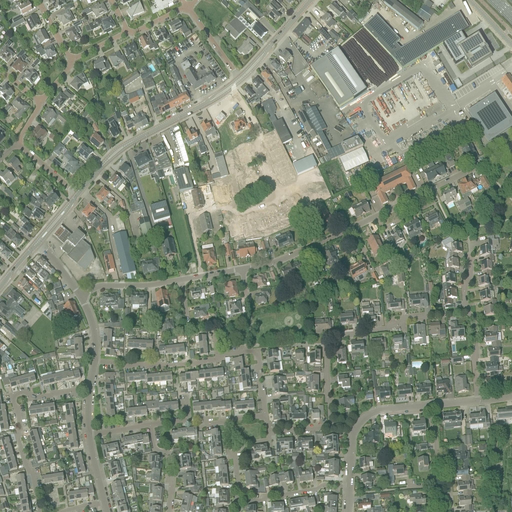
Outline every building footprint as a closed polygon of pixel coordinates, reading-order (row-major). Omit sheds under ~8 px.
[(59,7),(65,4),(62,0),(47,0),(48,0),(50,5),(51,4),(54,10),(58,8),(59,8),(59,7)] [(162,7),(173,2),(172,0),(155,0),(156,2),(156,1),(158,5),(158,7),(158,9),(152,13),(153,15),(164,10),(162,7)] [(418,31),(422,25),(391,0),(386,0),(384,4),(418,31)] [(130,10),(126,12),(131,21),(133,18),(144,12),(139,4),(138,1),(133,3),(135,7),(133,8),(130,10)] [(241,8),(234,16),(236,19),(238,20),(241,17),(246,12),(248,10),(259,21),(263,17),(248,1),(241,8)] [(25,3),(18,7),(22,16),(32,11),(31,8),(30,5),(30,4),(30,2),(29,3),(28,2),(26,4),(25,3)] [(276,14),(281,9),(274,2),(269,7),(273,11),(268,17),(275,23),(280,18),(276,14)] [(72,6),(74,5),(73,3),(63,8),(65,12),(56,16),(60,23),(61,23),(63,26),(73,21),(71,18),(72,17),(70,13),(69,14),(68,11),(73,8),(72,6)] [(333,5),(328,10),(332,13),(334,15),(334,16),(337,18),(337,17),(338,18),(339,18),(343,13),(337,7),(338,7),(335,4),(334,3),(333,5)] [(103,6),(102,7),(101,5),(94,9),(92,7),(82,12),(84,17),(92,13),(93,15),(96,13),(98,17),(107,13),(103,6)] [(424,6),(417,15),(427,22),(434,13),(424,6)] [(346,15),(345,16),(346,17),(351,22),(351,21),(354,19),(349,13),(346,15)] [(376,16),(363,28),(394,60),(402,69),(443,44),(461,33),(470,27),(466,20),(463,21),(459,14),(392,55),(389,51),(400,41),(376,16)] [(326,15),(321,21),(324,25),(326,26),(329,29),(332,26),(333,27),(336,24),(330,18),(326,15)] [(37,20),(38,19),(36,16),(26,21),(31,31),(40,26),(37,20)] [(241,17),(238,20),(243,25),(246,29),(252,35),(254,32),(261,39),(267,33),(257,24),(252,29),(241,17)] [(112,22),(110,18),(102,22),(100,19),(88,26),(91,32),(99,27),(100,25),(104,27),(108,34),(112,32),(110,29),(115,27),(112,22)] [(22,20),(23,20),(23,19),(22,20),(14,24),(9,27),(12,30),(24,23),(22,20)] [(246,29),(243,25),(238,20),(236,19),(228,26),(225,30),(235,40),(246,29)] [(305,19),(292,33),(298,39),(301,35),(311,25),(308,23),(305,19)] [(78,27),(82,25),(79,21),(72,25),(74,29),(72,30),(71,29),(65,33),(69,40),(70,40),(72,44),(80,39),(77,35),(81,33),(78,27)] [(184,23),(180,24),(178,21),(174,23),(174,24),(172,25),(171,24),(169,26),(173,33),(182,28),(184,33),(182,34),(185,39),(191,35),(189,30),(188,31),(184,23)] [(171,36),(168,37),(163,28),(162,29),(161,33),(159,34),(155,33),(154,33),(160,45),(163,43),(165,44),(166,42),(168,42),(169,44),(171,45),(173,47),(175,45),(171,36)] [(321,29),(318,32),(327,42),(330,38),(321,29)] [(41,45),(49,41),(44,31),(36,35),(41,45)] [(335,43),(339,39),(331,31),(327,35),(335,43)] [(464,59),(470,68),(489,56),(476,36),(463,45),(457,36),(461,34),(461,33),(443,44),(455,64),(464,59)] [(149,38),(146,39),(145,38),(138,41),(139,42),(139,44),(140,44),(139,45),(140,47),(141,47),(143,50),(148,47),(150,51),(154,49),(155,51),(158,49),(155,44),(153,45),(149,38)] [(252,48),(255,45),(249,40),(237,52),(239,54),(240,54),(241,54),(242,54),(245,57),(252,49),(252,48)] [(7,50),(12,44),(8,41),(3,46),(5,48),(2,53),(0,54),(0,57),(7,64),(11,59),(12,59),(12,58),(12,57),(13,57),(15,55),(12,52),(11,53),(7,50)] [(133,54),(137,52),(133,44),(123,49),(124,51),(124,52),(125,52),(125,53),(124,54),(126,57),(127,56),(128,58),(130,61),(135,58),(133,55),(133,54)] [(52,57),(56,55),(52,46),(43,51),(41,48),(36,51),(35,51),(37,54),(39,54),(41,58),(46,55),(48,59),(49,58),(51,59),(52,57)] [(366,90),(337,49),(324,58),(353,99),(366,90)] [(24,56),(26,53),(22,50),(19,54),(16,58),(18,60),(12,68),(16,72),(17,71),(21,74),(29,64),(25,61),(27,59),(24,56)] [(123,62),(121,57),(118,52),(115,54),(115,55),(112,56),(110,57),(110,58),(109,58),(114,68),(116,68),(118,68),(118,65),(118,64),(120,63),(121,64),(123,62)] [(284,52),(279,58),(281,59),(280,60),(282,62),(282,63),(280,64),(280,65),(284,72),(286,75),(290,72),(288,69),(289,69),(286,64),(289,62),(289,61),(288,61),(289,60),(289,59),(291,58),(284,52)] [(338,110),(353,99),(324,58),(310,67),(319,80),(318,81),(327,93),(338,109),(338,110)] [(28,70),(25,73),(27,75),(26,77),(26,80),(31,85),(32,84),(34,82),(38,76),(35,74),(40,69),(37,66),(40,63),(37,59),(28,70)] [(103,59),(93,64),(95,68),(94,69),(96,74),(99,73),(107,68),(105,63),(103,59)] [(187,62),(180,66),(194,90),(206,83),(207,85),(215,81),(213,76),(211,73),(208,75),(207,74),(198,80),(191,69),(190,68),(191,67),(187,62)] [(280,68),(278,65),(275,62),(270,66),(274,70),(272,71),(280,78),(281,77),(282,78),(285,78),(286,77),(281,67),(280,68)] [(175,83),(180,81),(181,80),(175,67),(169,70),(175,83)] [(142,81),(151,75),(148,71),(139,76),(142,80),(142,81)] [(271,77),(269,75),(266,71),(261,76),(266,81),(265,82),(270,87),(273,85),(268,80),(271,77)] [(306,78),(310,74),(307,72),(302,78),(309,83),(310,81),(306,78)] [(82,86),(88,83),(83,74),(73,79),(75,81),(70,86),(77,92),(82,86)] [(153,81),(152,79),(151,75),(142,81),(142,80),(143,85),(153,81)] [(511,80),(509,75),(500,81),(506,88),(502,91),(509,101),(511,98),(511,80)] [(257,80),(252,84),(255,88),(254,88),(252,90),(256,94),(255,95),(259,99),(262,96),(261,94),(263,92),(262,92),(265,89),(257,80)] [(145,90),(154,86),(153,81),(143,85),(145,90)] [(317,100),(327,93),(318,81),(309,87),(317,100)] [(10,91),(10,90),(5,86),(0,91),(0,93),(4,96),(3,97),(4,97),(2,99),(6,102),(14,94),(10,91)] [(183,86),(180,88),(181,89),(183,95),(181,96),(185,103),(190,101),(183,87),(183,86)] [(125,95),(123,89),(122,87),(116,89),(119,99),(120,98),(125,97),(125,95)] [(248,87),(244,91),(250,98),(248,99),(251,105),(255,102),(256,104),(260,102),(260,101),(248,87)] [(141,97),(143,96),(141,90),(129,95),(129,100),(130,103),(135,101),(134,98),(137,97),(138,98),(141,97)] [(70,100),(73,97),(66,91),(63,94),(64,95),(62,96),(60,95),(57,98),(55,100),(53,104),(59,110),(67,100),(66,100),(68,98),(70,100)] [(176,91),(174,92),(180,106),(185,103),(181,96),(179,97),(176,91)] [(174,92),(170,94),(172,97),(173,100),(172,101),(175,108),(180,106),(174,92)] [(163,94),(158,95),(160,99),(162,105),(165,113),(170,110),(164,97),(163,94)] [(511,121),(494,94),(468,111),(488,142),(511,126),(511,121)] [(129,100),(129,95),(125,95),(125,97),(120,98),(124,106),(130,103),(129,100)] [(156,102),(152,104),(154,109),(158,108),(159,112),(160,115),(165,113),(162,105),(160,99),(158,95),(154,97),(155,101),(156,102)] [(167,96),(164,97),(170,110),(175,108),(172,101),(170,102),(167,96)] [(274,112),(275,109),(270,98),(266,100),(265,99),(260,101),(260,102),(265,112),(275,130),(277,136),(282,145),(291,141),(281,120),(277,122),(272,113),(274,112)] [(18,99),(12,106),(18,111),(17,112),(14,116),(16,118),(18,120),(29,107),(24,104),(22,103),(18,99)] [(6,114),(12,107),(8,105),(3,111),(6,114)] [(302,114),(298,116),(307,134),(309,133),(313,140),(318,137),(317,134),(305,112),(302,107),(299,109),(302,114)] [(317,134),(326,129),(315,107),(305,112),(317,134)] [(56,116),(53,113),(48,109),(45,113),(46,113),(41,119),(48,125),(56,116)] [(135,114),(136,117),(137,118),(139,121),(141,123),(140,124),(143,128),(148,126),(148,125),(144,118),(145,118),(145,117),(146,116),(145,115),(144,114),(143,115),(141,112),(137,114),(135,115),(135,114)] [(68,124),(70,123),(60,115),(57,119),(66,127),(68,125),(69,126),(69,125),(68,124)] [(132,115),(129,117),(130,120),(131,122),(132,124),(133,124),(137,131),(143,128),(140,124),(141,123),(139,121),(137,118),(136,117),(134,118),(132,115)] [(131,122),(130,122),(127,116),(123,117),(124,121),(123,121),(128,131),(135,128),(136,131),(137,131),(133,124),(132,124),(131,122)] [(113,123),(114,122),(112,118),(107,121),(112,129),(109,131),(107,133),(109,136),(111,135),(114,139),(119,135),(116,130),(117,130),(113,123)] [(241,129),(245,127),(242,120),(231,125),(234,132),(241,129)] [(207,123),(201,126),(203,131),(204,134),(206,137),(211,134),(213,138),(216,136),(215,132),(213,128),(211,129),(207,123)] [(38,145),(47,134),(38,127),(34,132),(35,133),(30,138),(38,145)] [(188,138),(184,140),(187,144),(190,143),(190,142),(193,140),(194,142),(194,141),(196,144),(197,143),(199,142),(195,134),(194,135),(192,131),(189,132),(186,133),(188,138)] [(99,140),(100,139),(95,134),(91,139),(92,140),(90,143),(98,150),(98,149),(99,149),(101,147),(103,143),(99,140)] [(272,136),(263,140),(274,163),(274,164),(281,160),(283,159),(272,136)] [(199,142),(197,143),(201,155),(204,153),(207,152),(205,147),(204,148),(202,142),(200,143),(199,142)] [(58,156),(64,148),(59,144),(53,152),(58,156)] [(478,158),(476,154),(471,144),(461,149),(468,163),(471,161),(472,163),(475,162),(474,160),(478,158)] [(88,149),(88,150),(82,145),(79,149),(82,151),(79,155),(80,156),(79,157),(86,163),(92,157),(91,156),(93,153),(88,149)] [(247,145),(236,149),(242,166),(252,162),(247,145)] [(161,146),(152,150),(156,158),(152,159),(153,162),(154,164),(158,162),(160,165),(168,160),(167,158),(165,154),(161,146)] [(73,161),(75,158),(67,151),(63,156),(69,162),(68,164),(69,165),(66,169),(66,170),(70,173),(72,175),(77,169),(78,170),(80,168),(77,165),(77,164),(73,161)] [(6,159),(10,163),(15,158),(11,154),(6,159)] [(138,158),(134,160),(138,169),(140,172),(146,170),(144,166),(148,164),(149,166),(152,174),(157,173),(156,172),(154,164),(153,162),(150,163),(147,157),(146,154),(141,156),(138,157),(138,158)] [(389,158),(393,165),(400,161),(397,154),(389,158)] [(450,155),(445,158),(446,161),(450,168),(455,165),(451,157),(450,155)] [(314,156),(294,164),(299,176),(319,168),(314,156)] [(17,168),(20,165),(14,159),(8,165),(18,174),(20,171),(17,168)] [(56,159),(53,162),(59,168),(62,165),(56,159)] [(274,163),(271,165),(274,171),(277,176),(280,182),(290,177),(295,175),(294,171),(288,174),(287,172),(293,169),(291,166),(285,168),(284,166),(290,163),(288,160),(282,163),(281,160),(274,164),(274,163)] [(124,165),(119,171),(127,178),(132,173),(133,172),(130,163),(125,167),(124,165)] [(415,176),(417,174),(412,163),(409,165),(415,176)] [(436,167),(434,166),(432,163),(429,164),(437,178),(445,174),(444,171),(446,170),(444,167),(442,168),(441,164),(436,167)] [(428,183),(437,178),(429,164),(427,165),(429,169),(428,170),(423,173),(425,177),(428,183)] [(411,177),(409,173),(406,167),(371,185),(376,194),(377,194),(382,205),(383,205),(382,205),(387,202),(388,203),(388,202),(384,194),(389,191),(389,192),(390,192),(390,191),(391,190),(392,191),(392,190),(406,183),(410,192),(410,191),(415,189),(410,178),(411,177)] [(185,170),(173,174),(179,193),(192,190),(185,170)] [(13,175),(11,177),(6,172),(3,175),(0,173),(0,172),(0,177),(6,184),(9,182),(11,184),(15,180),(14,180),(16,178),(13,175)] [(206,185),(212,183),(209,172),(203,174),(206,185)] [(254,172),(237,178),(240,188),(243,187),(247,186),(251,185),(255,184),(257,183),(254,172)] [(112,179),(109,183),(117,190),(122,185),(125,182),(119,177),(117,179),(113,175),(111,178),(112,179)] [(290,177),(280,182),(281,186),(297,178),(295,175),(290,177)] [(23,184),(25,182),(20,176),(17,178),(23,184)] [(486,191),(491,188),(484,176),(478,179),(484,189),(485,188),(486,191)] [(471,178),(464,182),(469,191),(470,191),(471,194),(477,191),(476,188),(474,185),(476,184),(475,181),(473,182),(471,178)] [(463,195),(469,191),(464,182),(458,185),(463,195)] [(225,188),(221,189),(224,201),(225,202),(228,201),(228,200),(229,200),(228,198),(232,197),(229,185),(225,186),(225,188)] [(51,191),(52,190),(50,188),(47,191),(49,193),(48,193),(48,194),(49,194),(49,195),(50,196),(48,199),(54,205),(59,199),(58,199),(53,195),(54,194),(54,193),(51,191)] [(216,188),(212,189),(215,201),(219,200),(219,202),(220,202),(221,203),(224,202),(224,201),(221,189),(217,190),(216,188)] [(114,198),(107,192),(103,189),(99,193),(114,207),(115,207),(117,205),(112,201),(114,198)] [(453,189),(442,194),(446,202),(452,199),(457,196),(455,193),(453,189)] [(202,206),(204,206),(200,190),(190,193),(194,209),(197,208),(198,210),(202,209),(202,206)] [(9,191),(6,194),(12,200),(14,197),(9,191)] [(346,201),(352,198),(349,192),(343,195),(346,201)] [(115,207),(114,207),(99,193),(95,198),(102,204),(104,201),(113,209),(114,207),(115,208),(115,207)] [(37,202),(29,195),(26,198),(24,195),(20,199),(31,205),(34,207),(37,203),(37,202)] [(44,195),(43,195),(40,198),(37,202),(37,203),(40,204),(42,206),(43,206),(44,206),(44,205),(50,209),(49,210),(50,210),(54,205),(48,199),(44,195)] [(470,207),(471,206),(467,198),(462,201),(466,209),(468,212),(472,210),(470,207)] [(136,200),(133,201),(135,209),(136,212),(144,209),(143,205),(139,206),(136,200)] [(363,215),(370,211),(364,201),(358,204),(363,215)] [(460,212),(466,209),(462,201),(456,204),(460,212)] [(165,203),(148,208),(153,223),(170,218),(165,203)] [(285,205),(284,206),(288,217),(292,216),(293,218),(297,217),(293,205),(290,206),(289,204),(288,204),(285,205)] [(332,222),(329,217),(322,204),(312,210),(322,227),(325,225),(327,227),(330,226),(329,224),(332,222)] [(358,204),(351,207),(351,209),(354,215),(356,218),(363,215),(358,204)] [(87,208),(85,210),(102,224),(104,222),(106,220),(104,215),(101,219),(94,213),(96,211),(93,208),(90,206),(89,205),(89,206),(88,205),(86,207),(87,208)] [(281,211),(278,212),(282,224),(285,223),(284,218),(288,217),(284,206),(284,205),(281,206),(281,207),(280,207),(281,211)] [(37,212),(33,215),(26,209),(22,213),(25,215),(24,216),(28,220),(31,217),(34,220),(35,219),(39,222),(43,217),(37,212)] [(145,209),(141,211),(142,216),(143,216),(144,220),(138,222),(143,237),(152,234),(148,219),(145,209)] [(83,211),(81,213),(82,214),(81,214),(85,218),(87,219),(86,221),(91,224),(93,222),(99,227),(97,229),(98,232),(101,231),(100,226),(99,226),(102,224),(85,210),(83,212),(83,211)] [(270,213),(269,213),(273,224),(277,223),(278,225),(282,224),(278,212),(275,213),(274,211),(273,212),(273,211),(270,212),(270,213)] [(265,216),(262,217),(266,229),(270,228),(269,226),(273,224),(269,213),(269,212),(266,213),(266,214),(265,214),(265,216)] [(341,222),(346,219),(343,212),(338,215),(341,222)] [(440,227),(444,225),(439,214),(436,215),(434,212),(430,214),(429,214),(424,216),(429,227),(438,223),(440,227)] [(209,231),(212,230),(208,215),(199,217),(203,233),(205,232),(206,234),(210,233),(209,231)] [(25,220),(26,219),(21,216),(18,220),(21,223),(25,227),(21,231),(26,235),(27,233),(28,234),(29,234),(30,234),(31,233),(31,232),(32,230),(29,226),(30,225),(25,220)] [(252,218),(251,218),(255,230),(259,229),(260,231),(264,230),(260,218),(257,219),(256,217),(255,217),(255,216),(252,217),(252,218)] [(248,222),(244,223),(248,235),(252,234),(251,231),(255,230),(251,218),(248,219),(247,220),(248,222)] [(236,221),(235,221),(239,233),(243,231),(244,236),(248,235),(244,223),(241,224),(240,220),(239,220),(238,219),(235,220),(236,221)] [(310,232),(308,228),(305,220),(302,222),(307,234),(310,232)] [(413,233),(422,229),(417,220),(403,227),(405,230),(407,234),(410,240),(415,237),(413,233)] [(231,225),(228,226),(232,238),(236,236),(235,234),(239,233),(235,221),(234,221),(231,222),(232,222),(231,223),(231,225)] [(20,229),(19,229),(13,224),(10,227),(17,233),(20,229)] [(12,232),(13,231),(5,225),(1,229),(9,235),(10,235),(14,238),(11,241),(18,247),(20,243),(22,242),(18,239),(19,238),(16,235),(12,232)] [(63,247),(71,237),(60,228),(52,237),(63,247)] [(392,237),(387,240),(390,247),(396,245),(396,246),(404,242),(398,229),(392,232),(390,233),(391,235),(392,237)] [(86,236),(83,234),(79,230),(78,231),(77,230),(71,237),(63,247),(61,250),(68,256),(67,256),(85,272),(94,260),(93,256),(90,250),(90,248),(81,241),(86,236)] [(123,275),(136,272),(126,233),(113,236),(123,275)] [(276,243),(274,244),(276,247),(278,246),(279,249),(293,243),(289,233),(282,236),(276,239),(275,239),(276,243)] [(377,237),(374,238),(373,236),(370,238),(371,240),(367,241),(374,255),(384,250),(377,237)] [(452,242),(453,241),(451,237),(441,242),(444,247),(445,246),(446,248),(449,249),(451,250),(452,254),(449,254),(449,256),(446,257),(445,261),(447,261),(458,260),(458,259),(457,259),(456,253),(462,253),(461,244),(454,245),(452,242)] [(172,255),(176,254),(172,240),(161,243),(165,257),(169,256),(169,258),(172,257),(172,255)] [(496,245),(498,245),(498,240),(484,241),(485,248),(479,248),(480,257),(493,255),(490,256),(489,251),(494,251),(494,248),(496,248),(496,245)] [(0,243),(0,249),(2,251),(0,254),(7,259),(11,254),(8,252),(9,251),(0,243)] [(256,249),(254,249),(253,245),(246,246),(247,257),(255,256),(254,252),(257,252),(256,249)] [(240,258),(247,257),(246,246),(238,247),(239,251),(236,252),(237,256),(239,256),(240,258)] [(322,252),(325,259),(335,255),(339,253),(337,250),(333,251),(332,248),(328,249),(327,247),(324,249),(325,251),(322,252)] [(203,251),(202,251),(205,266),(209,265),(209,267),(212,266),(212,264),(216,264),(213,249),(213,248),(202,250),(203,251)] [(409,260),(415,255),(412,252),(406,257),(409,260)] [(334,263),(338,262),(335,255),(325,259),(328,266),(331,265),(332,267),(335,265),(334,263)] [(490,262),(493,262),(493,255),(480,257),(486,256),(486,262),(481,263),(481,271),(491,271),(490,262)] [(111,256),(104,258),(107,271),(114,269),(111,256)] [(50,272),(53,269),(41,259),(37,263),(43,268),(44,267),(50,272)] [(159,264),(157,264),(156,260),(141,264),(144,275),(158,271),(157,267),(159,267),(159,264)] [(453,269),(458,268),(458,260),(447,261),(448,269),(445,270),(446,275),(444,275),(444,276),(454,275),(453,275),(453,269)] [(365,264),(363,265),(361,262),(347,269),(353,279),(367,272),(365,269),(367,268),(365,264)] [(303,265),(300,266),(298,263),(289,267),(294,277),(303,273),(302,270),(305,269),(303,265)] [(43,272),(39,268),(35,265),(31,269),(43,280),(46,277),(42,274),(43,272)] [(385,278),(392,274),(388,265),(381,269),(385,278)] [(285,281),(294,277),(289,267),(280,271),(285,281)] [(318,276),(324,274),(321,268),(316,271),(318,276)] [(319,279),(318,276),(316,271),(315,269),(309,271),(312,278),(310,279),(312,282),(319,279)] [(36,276),(33,274),(30,271),(26,276),(38,286),(37,287),(39,289),(42,285),(40,284),(40,283),(37,280),(36,279),(36,280),(34,278),(36,276)] [(490,271),(491,271),(481,271),(481,272),(483,272),(483,278),(478,278),(479,287),(484,286),(491,286),(488,286),(488,278),(491,278),(490,271)] [(379,281),(378,278),(375,273),(371,275),(375,284),(379,281)] [(267,280),(266,279),(266,274),(259,275),(260,278),(252,280),(253,284),(257,283),(258,288),(267,287),(265,280),(267,280)] [(449,284),(455,284),(454,275),(444,276),(445,284),(443,284),(444,290),(443,290),(443,291),(456,290),(450,290),(449,284)] [(31,287),(26,283),(22,280),(17,286),(26,293),(28,290),(29,290),(31,287)] [(229,298),(238,296),(236,282),(227,284),(228,287),(225,288),(226,294),(228,293),(229,298)] [(485,293),(479,293),(480,302),(495,300),(494,300),(493,292),(492,292),(491,286),(484,286),(485,293)] [(205,294),(205,293),(204,288),(199,289),(191,291),(192,299),(201,298),(200,295),(205,294)] [(166,292),(163,292),(162,290),(159,291),(159,293),(155,294),(158,308),(169,306),(166,292)] [(267,297),(270,296),(269,290),(260,292),(261,295),(255,296),(257,305),(267,304),(266,299),(267,298),(267,297)] [(451,299),(457,298),(456,290),(443,291),(444,306),(445,309),(448,309),(448,306),(452,305),(451,299)] [(10,299),(7,302),(14,308),(18,311),(21,314),(24,311),(18,306),(15,304),(21,298),(21,297),(17,294),(17,295),(13,292),(12,291),(12,292),(11,292),(9,294),(10,294),(8,297),(10,299)] [(129,297),(129,305),(131,305),(132,305),(132,309),(138,309),(138,306),(139,294),(133,293),(133,297),(131,297),(129,297)] [(103,307),(110,306),(109,295),(102,296),(102,300),(99,300),(100,307),(103,307)] [(120,299),(117,299),(117,295),(109,295),(110,306),(124,305),(124,300),(120,300),(120,299)] [(428,308),(427,303),(426,295),(409,297),(410,307),(419,306),(419,308),(428,308)] [(399,300),(392,301),(392,297),(386,297),(388,310),(396,309),(396,311),(404,310),(403,301),(399,301),(399,300)] [(52,313),(56,311),(52,300),(47,302),(49,307),(52,313)] [(231,301),(232,301),(232,300),(224,302),(227,313),(230,313),(230,315),(241,313),(239,305),(238,304),(238,303),(232,304),(231,301)] [(493,307),(496,306),(495,300),(480,302),(488,301),(489,307),(483,308),(484,317),(494,316),(493,307)] [(0,306),(0,311),(2,313),(1,314),(5,316),(11,309),(13,311),(14,308),(7,302),(4,306),(2,304),(0,306)] [(74,302),(70,304),(69,302),(66,303),(67,305),(64,307),(63,305),(57,308),(59,314),(55,316),(57,319),(63,317),(67,326),(76,322),(75,318),(80,316),(74,302)] [(373,307),(369,307),(368,303),(361,304),(362,314),(368,313),(369,322),(375,321),(375,316),(376,315),(376,314),(374,313),(374,312),(380,312),(379,303),(373,304),(373,307)] [(206,312),(210,311),(208,305),(199,306),(200,310),(193,311),(195,319),(207,317),(206,312)] [(51,313),(52,313),(49,307),(43,314),(51,321),(52,314),(51,313)] [(356,324),(356,319),(355,312),(351,312),(351,315),(340,316),(340,324),(352,323),(352,325),(356,324)] [(166,320),(159,321),(161,331),(159,331),(161,333),(163,335),(169,336),(170,334),(171,334),(170,330),(174,329),(172,321),(166,322),(166,320)] [(330,330),(330,325),(329,320),(315,321),(316,334),(322,333),(322,331),(330,330)] [(17,323),(13,328),(21,335),(23,332),(22,331),(23,330),(27,325),(23,321),(20,325),(18,323),(17,323)] [(463,327),(457,328),(456,322),(450,323),(451,328),(450,328),(451,338),(464,337),(463,327)] [(12,332),(14,329),(7,323),(3,327),(11,334),(12,332)] [(441,328),(439,328),(439,324),(430,325),(430,331),(431,335),(431,336),(439,335),(439,338),(445,338),(444,326),(441,327),(441,328)] [(426,345),(424,330),(424,325),(418,326),(418,327),(413,327),(414,340),(419,340),(419,346),(426,345)] [(497,333),(497,327),(489,328),(489,334),(484,334),(485,343),(500,342),(500,341),(496,342),(496,333),(497,333)] [(104,331),(104,337),(111,338),(112,331),(114,331),(114,329),(112,329),(109,329),(109,331),(104,331)] [(23,332),(21,335),(26,339),(29,335),(23,330),(22,331),(23,332)] [(81,331),(81,335),(88,334),(88,338),(89,338),(88,330),(81,331)] [(206,337),(207,336),(207,334),(203,335),(203,337),(198,337),(199,344),(206,343),(206,337)] [(72,340),(70,340),(71,347),(82,346),(82,339),(81,339),(81,335),(74,336),(74,337),(72,338),(72,340)] [(402,343),(401,341),(401,336),(396,337),(396,338),(393,338),(394,346),(398,346),(398,350),(406,350),(406,346),(409,346),(408,341),(405,341),(405,343),(402,343)] [(386,350),(386,344),(385,339),(381,339),(381,340),(370,341),(371,349),(379,348),(380,351),(386,350)] [(355,342),(350,342),(352,356),(359,355),(358,353),(364,353),(364,358),(367,357),(367,347),(363,348),(363,343),(355,344),(355,342)] [(499,348),(500,348),(500,342),(485,343),(492,343),(492,349),(487,349),(488,358),(499,357),(499,348)] [(184,349),(186,348),(186,344),(183,345),(184,346),(177,346),(178,354),(185,354),(184,349)] [(338,364),(346,363),(345,347),(333,348),(334,356),(337,356),(338,364)] [(277,359),(277,357),(276,352),(267,353),(268,357),(266,357),(267,363),(277,362),(277,359)] [(303,359),(303,356),(303,352),(295,352),(295,364),(304,364),(304,359),(303,359)] [(320,364),(320,363),(320,352),(315,352),(315,353),(310,353),(310,365),(315,365),(315,364),(320,364)] [(25,362),(29,359),(24,353),(20,356),(25,362)] [(498,357),(499,357),(488,358),(490,358),(490,364),(485,364),(486,373),(497,372),(496,364),(498,363),(498,357)] [(278,365),(277,362),(267,363),(268,369),(269,369),(270,373),(279,372),(278,365)] [(83,368),(72,370),(73,373),(74,381),(81,379),(79,374),(83,373),(84,373),(84,371),(83,368)] [(224,368),(222,368),(223,370),(222,370),(217,370),(218,378),(227,377),(227,376),(227,373),(227,372),(225,372),(224,368)] [(64,374),(60,375),(62,382),(65,381),(65,383),(68,382),(65,369),(63,370),(64,374)] [(68,369),(65,369),(68,382),(74,381),(73,373),(70,374),(69,371),(68,369)] [(23,385),(30,383),(26,372),(24,373),(25,377),(21,378),(23,385)] [(34,374),(29,375),(28,372),(26,372),(30,383),(36,382),(34,374)] [(55,372),(53,372),(56,383),(62,382),(60,375),(56,375),(55,372)] [(485,384),(485,388),(486,388),(497,387),(502,387),(502,386),(501,379),(501,378),(497,378),(496,377),(498,376),(497,372),(486,373),(490,373),(490,379),(485,379),(486,384),(485,384)] [(191,386),(194,386),(192,373),(188,373),(189,375),(186,375),(186,383),(190,382),(191,386)] [(11,389),(17,387),(14,374),(8,376),(8,378),(10,386),(11,389)] [(16,375),(15,375),(14,374),(17,387),(23,385),(21,378),(17,379),(16,375)] [(133,375),(127,375),(127,374),(125,374),(125,378),(127,378),(128,383),(134,382),(133,375)] [(4,375),(1,376),(2,378),(3,385),(5,389),(8,388),(8,386),(10,386),(8,378),(5,379),(4,375)] [(249,379),(253,378),(252,376),(241,377),(238,378),(239,384),(250,383),(249,379)] [(41,378),(39,378),(40,382),(42,382),(43,386),(49,385),(48,377),(42,379),(41,378)] [(307,382),(305,382),(305,385),(318,385),(318,377),(313,377),(311,377),(307,377),(307,382)] [(342,377),(337,377),(338,383),(338,385),(341,384),(342,389),(344,389),(347,388),(349,388),(349,381),(347,381),(346,377),(342,377)] [(435,379),(436,387),(436,392),(443,392),(446,391),(447,394),(451,394),(450,389),(450,387),(450,384),(452,383),(452,377),(449,377),(449,378),(448,379),(448,381),(441,382),(441,380),(440,378),(436,378),(435,379)] [(281,383),(286,382),(285,378),(272,379),(272,382),(272,384),(273,384),(273,388),(282,387),(281,383)] [(468,386),(465,386),(465,378),(455,379),(456,386),(457,386),(458,393),(469,392),(468,386)] [(410,387),(413,387),(412,380),(409,380),(409,386),(397,387),(399,399),(405,398),(404,396),(411,395),(410,387)] [(429,382),(428,381),(427,381),(426,382),(425,382),(424,383),(424,384),(424,385),(415,385),(415,387),(416,387),(417,395),(426,394),(426,396),(431,395),(430,387),(430,383),(429,382)] [(250,383),(239,384),(242,384),(243,390),(243,392),(248,391),(252,391),(252,389),(250,389),(250,387),(250,383)] [(389,388),(388,388),(388,384),(384,384),(384,388),(375,389),(376,396),(380,396),(380,400),(384,400),(384,398),(390,397),(389,388)] [(287,390),(282,390),(282,387),(273,388),(274,395),(287,394),(287,390)] [(349,405),(354,405),(353,397),(344,398),(344,400),(338,400),(339,405),(340,405),(341,410),(346,410),(346,408),(349,407),(349,405)] [(226,403),(221,404),(220,398),(219,398),(220,412),(227,411),(226,403)] [(240,403),(234,404),(234,399),(233,399),(234,408),(235,408),(235,412),(241,411),(240,403)] [(37,404),(35,404),(34,402),(36,415),(43,414),(41,406),(38,407),(37,404)] [(73,405),(68,406),(67,403),(63,404),(64,406),(65,406),(66,412),(74,411),(73,405)] [(272,413),(280,412),(278,403),(271,404),(272,413)] [(319,416),(323,416),(323,406),(318,407),(319,411),(311,411),(312,420),(319,420),(319,416)] [(511,420),(511,408),(505,409),(506,411),(496,412),(497,423),(504,423),(504,421),(511,420)] [(134,409),(127,410),(127,409),(125,409),(126,413),(128,413),(128,418),(134,417),(134,409)] [(62,419),(75,417),(74,411),(66,412),(66,416),(61,416),(62,419)] [(116,417),(115,418),(114,411),(106,412),(107,419),(112,418),(112,420),(116,419),(116,417)] [(489,421),(485,421),(484,411),(480,411),(480,415),(477,416),(478,426),(482,425),(482,429),(489,429),(489,421)] [(285,416),(280,417),(280,412),(272,413),(273,422),(279,421),(280,424),(286,423),(285,416)] [(460,413),(442,415),(443,425),(444,424),(445,429),(453,428),(453,424),(461,423),(460,413)] [(470,427),(478,426),(477,416),(469,416),(470,427)] [(421,434),(426,434),(424,419),(420,419),(420,423),(412,424),(412,433),(420,432),(421,434)] [(388,422),(384,423),(385,435),(392,434),(392,437),(400,436),(399,427),(395,428),(395,424),(388,425),(388,422)] [(64,432),(75,430),(74,424),(66,425),(67,430),(63,430),(64,432)] [(10,431),(9,431),(8,425),(0,425),(0,432),(1,432),(1,434),(4,434),(4,432),(6,431),(6,433),(10,433),(10,431)] [(379,443),(378,431),(377,426),(371,427),(372,433),(368,434),(368,435),(364,435),(364,439),(364,441),(362,441),(362,447),(369,447),(369,444),(379,443)] [(27,440),(38,437),(37,431),(29,433),(30,437),(27,438),(27,440)] [(150,437),(148,438),(147,434),(141,436),(143,444),(143,445),(149,444),(149,442),(151,441),(150,437)] [(319,434),(314,434),(314,439),(315,442),(318,442),(318,437),(322,437),(322,434),(319,434)] [(39,441),(43,439),(42,436),(38,437),(27,440),(28,442),(31,442),(32,445),(40,443),(39,441)] [(131,449),(137,448),(135,437),(129,438),(131,449)] [(326,446),(337,445),(337,437),(324,437),(324,442),(326,442),(326,446)] [(8,439),(4,440),(3,438),(0,438),(0,441),(1,441),(2,447),(10,445),(8,439)] [(131,449),(129,438),(122,439),(123,444),(120,444),(122,451),(127,450),(127,447),(130,447),(131,449)] [(281,451),(285,451),(284,440),(276,441),(277,454),(281,454),(281,451)] [(45,446),(41,447),(40,443),(32,445),(34,451),(46,448),(45,446)] [(117,443),(111,444),(113,454),(113,457),(123,455),(122,451),(120,444),(117,445),(117,443)] [(106,451),(102,452),(104,458),(109,457),(109,454),(113,454),(111,444),(104,445),(106,451)] [(1,454),(12,451),(10,445),(2,447),(4,451),(0,452),(1,454)] [(267,451),(267,450),(266,445),(260,446),(261,455),(264,454),(265,458),(271,457),(270,451),(267,451)] [(324,454),(338,453),(337,445),(326,446),(327,450),(324,450),(324,454)] [(257,455),(261,455),(260,446),(253,447),(254,453),(251,454),(252,460),(257,459),(257,455)] [(466,453),(465,446),(463,446),(458,447),(458,453),(453,453),(454,462),(460,462),(468,461),(468,460),(466,461),(465,453),(466,453)] [(42,451),(46,450),(46,448),(34,451),(36,457),(44,455),(42,451)] [(210,456),(208,457),(208,461),(210,460),(212,460),(217,460),(217,457),(221,456),(221,450),(209,451),(210,456)] [(6,459),(14,457),(12,451),(1,454),(1,456),(5,455),(6,459)] [(190,459),(192,459),(192,453),(185,453),(186,456),(180,457),(180,464),(190,463),(190,459)] [(71,463),(82,460),(81,454),(73,456),(74,461),(70,461),(71,463)] [(158,458),(158,455),(149,454),(149,457),(151,458),(150,464),(160,465),(161,458),(158,458)] [(47,461),(45,461),(44,455),(36,457),(38,464),(42,462),(43,464),(47,463),(47,461)] [(18,460),(15,461),(14,457),(6,459),(8,465),(19,462),(18,460)] [(428,466),(427,458),(417,459),(418,464),(420,464),(420,471),(428,471),(428,467),(428,466)] [(110,472),(122,469),(120,459),(114,461),(114,464),(109,465),(110,472)] [(372,463),(371,463),(370,459),(359,460),(360,470),(363,469),(363,472),(368,471),(368,468),(372,467),(372,463)] [(76,469),(84,467),(82,460),(71,463),(71,465),(75,465),(76,469)] [(338,462),(333,462),(325,461),(325,465),(328,466),(328,469),(338,470),(338,462)] [(467,467),(469,467),(468,461),(460,462),(461,468),(456,468),(456,477),(462,476),(469,476),(469,475),(468,475),(467,467)] [(16,465),(19,464),(19,462),(8,465),(9,471),(17,469),(16,465)] [(193,466),(190,466),(190,463),(180,464),(179,464),(179,470),(181,470),(187,469),(187,472),(195,472),(198,471),(197,468),(193,468),(193,466)] [(393,465),(388,466),(389,482),(394,482),(394,476),(402,475),(402,477),(407,476),(407,469),(403,469),(403,467),(393,468),(393,465)] [(4,467),(0,467),(0,471),(1,476),(6,474),(8,474),(7,470),(5,471),(4,468),(4,467)] [(80,474),(85,473),(84,467),(76,469),(77,475),(76,475),(77,477),(81,476),(80,474)] [(122,469),(110,472),(112,478),(118,476),(118,479),(115,480),(125,478),(128,477),(127,474),(126,468),(122,469)] [(338,477),(338,470),(328,469),(328,473),(325,473),(325,478),(333,478),(333,477),(338,477)] [(305,472),(301,473),(301,470),(298,470),(299,479),(299,483),(306,482),(305,472)] [(63,474),(58,475),(58,471),(56,471),(58,483),(64,482),(63,474)] [(193,478),(196,477),(195,472),(187,472),(188,475),(183,476),(184,482),(193,481),(193,478)] [(258,476),(258,472),(257,472),(244,474),(245,481),(255,480),(254,477),(258,476)] [(24,475),(25,475),(25,473),(20,474),(20,476),(16,477),(17,483),(25,482),(24,475)] [(293,483),(292,478),(291,473),(284,475),(284,473),(280,474),(282,481),(286,481),(287,484),(293,483)] [(277,482),(282,481),(280,474),(277,475),(278,476),(270,477),(271,487),(278,486),(277,482)] [(44,476),(42,476),(42,480),(44,480),(45,485),(51,484),(50,476),(44,477),(44,476)] [(146,476),(146,479),(151,479),(150,483),(149,483),(149,485),(150,485),(153,485),(157,486),(158,484),(159,484),(159,477),(146,476)] [(371,480),(374,480),(374,476),(361,477),(362,479),(361,479),(361,480),(363,480),(363,485),(365,485),(366,488),(371,488),(371,484),(371,480)] [(469,482),(470,482),(469,476),(462,476),(462,483),(457,483),(458,492),(474,490),(474,486),(469,487),(469,482)] [(123,478),(125,478),(115,480),(116,483),(112,484),(112,485),(111,486),(112,491),(121,488),(120,485),(124,484),(123,478)] [(257,483),(255,483),(255,480),(245,481),(246,488),(250,487),(251,490),(258,489),(257,483)] [(197,484),(194,485),(193,481),(184,482),(184,489),(190,488),(191,491),(197,490),(197,484)] [(90,496),(94,496),(92,485),(89,485),(86,486),(88,499),(88,496),(90,495),(90,496)] [(157,486),(153,485),(150,485),(149,491),(153,491),(153,495),(163,496),(163,489),(157,489),(157,486)] [(82,500),(88,499),(86,486),(86,488),(82,489),(81,488),(80,488),(82,500)] [(26,490),(29,490),(29,488),(18,490),(19,495),(19,496),(27,495),(26,490)] [(115,496),(123,495),(121,488),(112,491),(113,494),(114,494),(115,494),(115,496)] [(215,495),(214,495),(214,499),(215,499),(218,499),(228,499),(228,492),(222,492),(222,489),(217,489),(215,489),(215,495)] [(471,491),(474,490),(458,492),(463,491),(464,498),(459,498),(459,507),(464,506),(472,506),(472,505),(471,505),(470,497),(472,497),(471,491)] [(332,497),(333,494),(325,494),(325,497),(327,497),(327,503),(336,504),(337,497),(332,497)] [(115,503),(124,501),(123,495),(115,496),(116,498),(115,498),(115,499),(114,499),(115,502),(115,503)] [(162,502),(163,496),(153,495),(152,498),(149,498),(149,502),(147,502),(146,504),(156,505),(156,502),(162,502)] [(195,497),(189,496),(184,495),(183,501),(191,503),(194,503),(195,497)] [(406,501),(406,502),(407,503),(408,504),(409,504),(410,504),(412,504),(412,503),(414,503),(415,506),(420,505),(425,505),(424,498),(421,498),(421,495),(416,496),(409,496),(410,500),(408,500),(407,501),(406,501)] [(362,503),(357,503),(358,510),(363,510),(367,510),(366,511),(380,511),(381,508),(380,508),(374,508),(371,509),(370,501),(373,500),(373,498),(367,499),(366,499),(366,502),(362,502),(362,503)] [(215,502),(216,508),(214,508),(221,508),(222,508),(222,505),(228,505),(228,499),(218,499),(215,499),(215,502)] [(309,511),(307,499),(301,500),(302,508),(305,508),(306,511),(309,511)] [(115,503),(116,509),(126,507),(129,506),(127,500),(124,501),(115,503)] [(30,504),(28,504),(28,501),(20,503),(20,506),(16,507),(17,509),(14,510),(30,508),(30,504)] [(190,506),(191,503),(183,501),(181,507),(192,510),(193,507),(190,506)] [(277,511),(277,503),(270,503),(270,509),(267,509),(267,511),(277,511)] [(288,511),(288,509),(283,509),(283,503),(277,503),(277,511),(288,511)]
